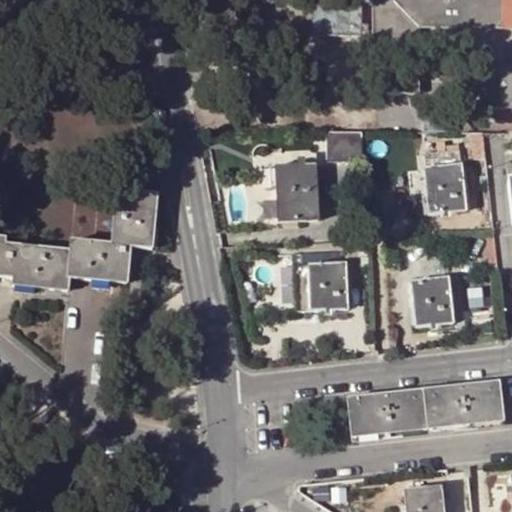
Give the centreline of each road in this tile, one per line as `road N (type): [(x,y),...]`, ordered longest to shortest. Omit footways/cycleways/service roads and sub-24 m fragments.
road 1 (unclassified): [(148,0),(232,472)]
road 2 (residential): [(0,346),(103,430),(232,472)]
